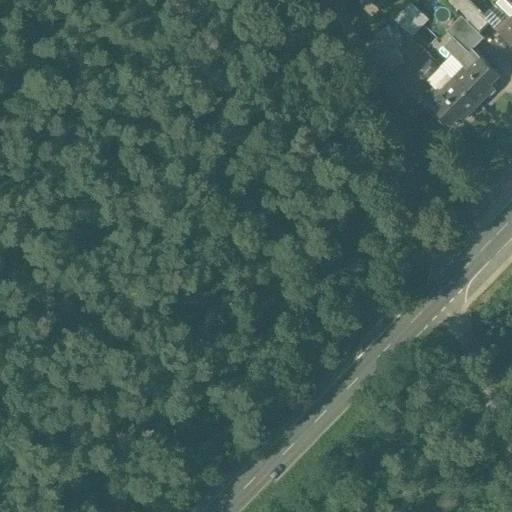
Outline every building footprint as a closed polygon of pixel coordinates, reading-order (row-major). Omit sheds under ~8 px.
[(351,0),(370,18),(384,3),(380,0),(351,0)] [(489,24),(467,2),(455,14),(464,23),(466,20),(468,22),(466,25),(478,37),(489,25),(489,24)] [(406,5),(390,22),(408,39),(424,22),(406,5)] [(511,20),(511,22),(506,17),(493,30),(511,48),(511,20)] [(464,23),(459,19),(445,34),(451,40),(442,50),(458,66),(471,53),(482,41),(478,37),(464,23)] [(388,29),(361,39),(375,76),(402,66),(388,29)] [(471,53),(458,66),(463,70),(451,83),(476,108),(492,91),(488,87),(497,78),(471,53)] [(451,83),(438,70),(426,83),(434,90),(439,95),(451,83)] [(451,83),(439,95),(434,90),(421,103),(447,129),(456,120),(460,124),(476,108),(451,83)]
